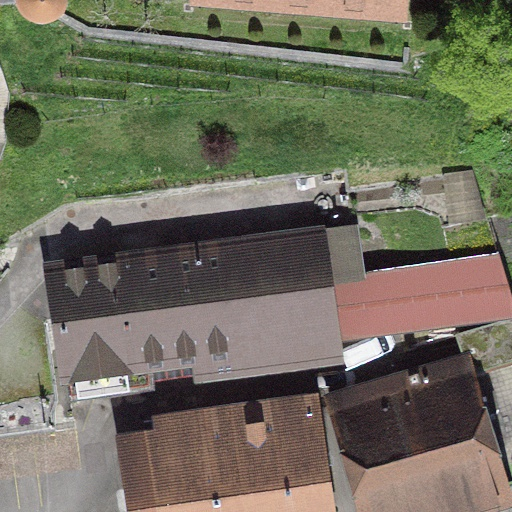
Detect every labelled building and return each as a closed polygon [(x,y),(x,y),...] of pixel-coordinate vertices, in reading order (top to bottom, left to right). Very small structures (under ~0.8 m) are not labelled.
[(17,0),(20,12),(32,22),(48,22),(61,13),(66,2),(65,0),(17,0)] [(191,0),(191,2),(405,19),(406,0),(191,0)] [(332,338),(511,313),(511,301),(501,265),(497,252),(449,264),(361,269),(355,230),(317,235),(332,338)] [(317,235),(51,272),(70,397),(149,386),(146,363),(332,338),(317,235)] [(511,262),(503,264),(501,265),(511,301),(511,262)] [(511,317),(455,334),(464,364),(418,377),(417,373),(408,376),(410,380),(329,403),(361,511),(477,511),(510,503),(505,488),(511,485),(511,317)] [(126,453),(135,511),(330,511),(315,415),(310,411),(308,394),(205,409),(208,430),(137,440),(129,445),(126,453)]
